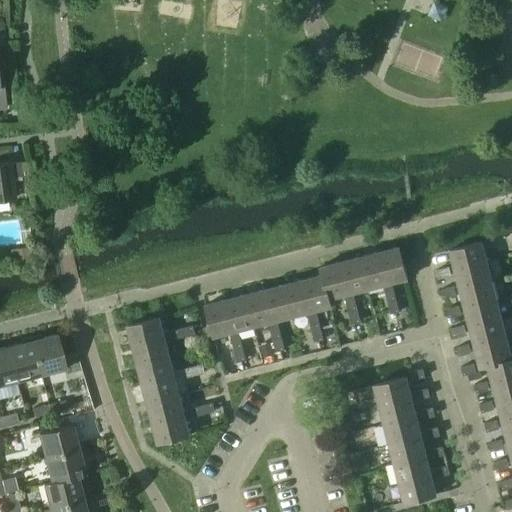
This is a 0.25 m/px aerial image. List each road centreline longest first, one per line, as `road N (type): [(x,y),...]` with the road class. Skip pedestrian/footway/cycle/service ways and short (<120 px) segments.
road 1 (residential): [(483,511),(437,344)]
road 2 (residential): [(282,404),(299,379),(437,344)]
road 3 (residential): [(228,511),(223,487),(282,404)]
